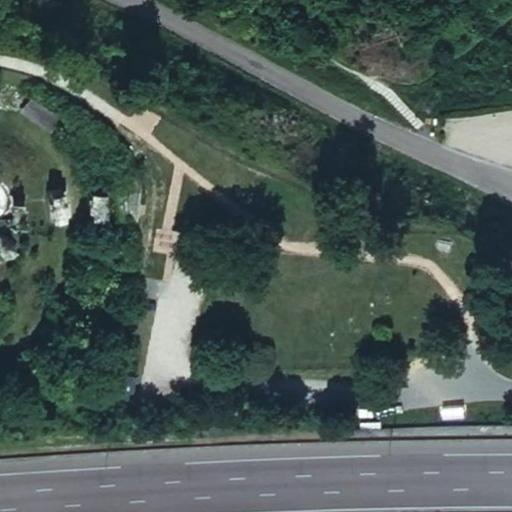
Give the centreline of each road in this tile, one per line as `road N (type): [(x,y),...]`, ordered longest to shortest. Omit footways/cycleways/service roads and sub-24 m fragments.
road 1 (motorway): [(511,485),(0,507)]
road 2 (tertiary): [(117,0),(511,201)]
road 3 (track): [(116,125),(142,165),(150,200),(140,281),(150,369)]
